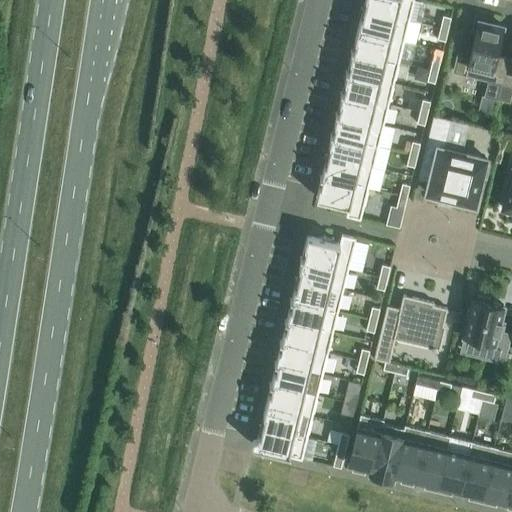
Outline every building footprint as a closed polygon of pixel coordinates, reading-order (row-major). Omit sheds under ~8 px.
[(364,0),(362,8),(409,19),(413,0),(364,0)] [(357,29),(404,40),(409,19),(362,8),(357,29)] [(440,26),(448,28),(451,17),(443,15),(440,26)] [(497,98),(501,83),(507,58),(495,55),(503,25),(491,22),(491,19),(476,16),(473,31),(476,31),(470,56),(459,53),(454,70),(465,73),(465,75),(467,76),(467,75),(487,80),(484,95),(497,98)] [(437,38),(445,40),(448,28),(440,26),(437,38)] [(357,29),(355,40),(352,49),(351,49),(350,49),(399,61),(404,40),(357,29)] [(462,32),(455,30),(451,44),(458,46),(462,32)] [(352,50),(349,61),(347,70),(345,70),(393,82),(399,61),(350,49),(350,50),(352,50)] [(433,57),(430,68),(438,70),(440,59),(433,57)] [(511,58),(507,58),(501,83),(511,85),(511,58)] [(427,80),(435,82),(438,70),(430,68),(427,80)] [(347,71),(344,82),(342,91),(340,91),(388,103),(393,82),(345,70),(345,71),(347,71)] [(342,92),(339,103),(337,112),(335,111),(335,112),(383,124),(388,103),(340,91),(340,92),(342,92)] [(422,99),(419,110),(427,112),(430,101),(422,99)] [(416,122),(424,124),(427,112),(419,110),(416,122)] [(337,113),(334,124),(332,133),(330,132),(330,133),(378,145),(383,124),(335,112),(335,113),(337,113)] [(450,119),(433,115),(418,178),(429,181),(426,193),(439,196),(438,198),(453,201),(454,199),(475,205),(482,177),(485,178),(489,164),(485,163),(486,158),(443,147),(450,119)] [(332,134),(326,154),(373,166),(378,145),(330,133),(330,134),(332,134)] [(412,141),(409,152),(417,154),(420,142),(412,141)] [(406,164),(414,166),(417,154),(409,152),(406,164)] [(320,175),(321,175),(368,187),(373,166),(326,154),(321,175),(320,174),(320,175)] [(511,166),(502,207),(511,209),(511,166)] [(360,218),(368,187),(321,175),(316,197),(332,201),(331,205),(333,205),(333,204),(340,206),(339,208),(340,208),(341,203),(348,205),(346,214),(360,218)] [(402,183),(399,194),(407,196),(410,184),(402,183)] [(396,206),(404,208),(407,196),(399,194),(396,206)] [(300,256),(348,268),(348,267),(362,270),(369,243),(355,240),(356,237),(341,233),(339,243),(332,241),(333,237),(332,236),(332,238),(325,236),(324,235),(323,239),(307,235),(302,256),(300,256)] [(296,278),(343,289),(348,268),(302,257),(300,256),(300,257),(301,257),(296,278)] [(382,264),(379,276),(387,277),(390,266),(382,264)] [(384,289),(387,277),(379,276),(376,287),(384,289)] [(338,310),(343,289),(296,278),(291,298),(290,298),(338,310)] [(499,331),(501,320),(499,320),(503,304),(490,301),(491,297),(477,294),(477,298),(473,297),(463,336),(475,338),(472,353),(503,361),(503,363),(504,363),(511,332),(510,332),(510,333),(499,331)] [(374,358),(385,360),(389,361),(395,338),(432,347),(431,350),(434,351),(435,348),(439,349),(445,325),(443,324),(447,307),(433,304),(434,301),(412,296),(411,301),(405,299),(402,298),(400,308),(387,304),(374,358)] [(333,331),(338,310),(290,298),(289,299),(291,299),(286,319),(285,319),(284,319),(333,331)] [(372,306),(369,317),(377,319),(380,308),(372,306)] [(377,319),(369,317),(366,329),(374,331),(377,319)] [(286,320),(284,329),(281,340),(279,340),(281,340),(327,352),(333,331),(284,319),(284,320),(286,320)] [(276,361),(322,373),(327,352),(281,340),(276,361)] [(361,348),(359,359),(367,361),(369,350),(361,348)] [(367,361),(359,359),(356,371),(364,373),(367,361)] [(383,368),(395,371),(397,363),(389,361),(385,360),(383,368)] [(271,382),(317,394),(322,373),(276,361),(271,382)] [(406,374),(408,366),(397,363),(395,371),(406,374)] [(417,375),(415,382),(426,385),(437,388),(439,380),(428,377),(417,375)] [(449,391),(451,383),(439,380),(437,388),(449,391)] [(317,394),(271,382),(269,382),(269,383),(271,383),(266,403),(312,415),(317,394)] [(470,396),(482,399),(484,391),(472,388),(470,396)] [(351,390),(348,401),(356,403),(359,391),(351,390)] [(493,402),(495,394),(484,391),(482,399),(493,402)] [(356,403),(348,401),(345,413),(353,415),(356,403)] [(266,403),(261,424),(307,436),(312,415),(266,403)] [(369,472),(370,472),(383,419),(360,413),(348,463),(370,468),(369,472)] [(384,419),(383,419),(370,472),(392,478),(405,424),(404,424),(403,428),(383,423),(384,419)] [(261,424),(257,437),(255,437),(254,437),(253,438),(252,439),(251,441),(251,442),(251,443),(252,444),(253,445),(254,446),(255,446),(302,458),(307,436),(261,424)] [(394,474),(415,479),(427,429),(405,424),(392,478),(393,478),(394,474)] [(415,479),(437,485),(449,435),(427,429),(415,479)] [(341,432),(338,443),(346,445),(349,433),(341,432)] [(449,435),(437,485),(459,490),(472,440),(449,435)] [(459,490),(482,495),(494,446),(472,440),(459,490)] [(343,457),(346,445),(338,443),(335,455),(343,457)] [(482,495),(504,501),(511,467),(511,450),(494,446),(482,495)]
